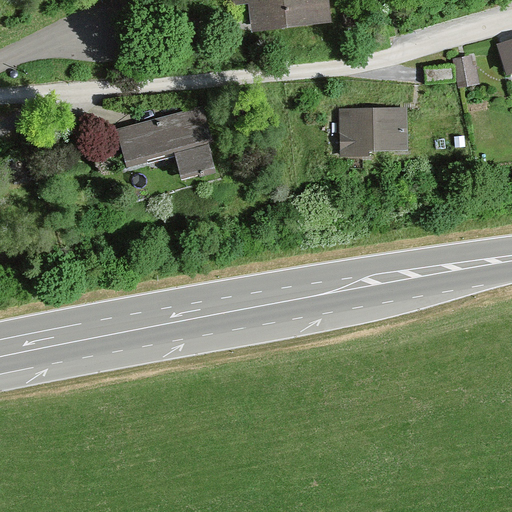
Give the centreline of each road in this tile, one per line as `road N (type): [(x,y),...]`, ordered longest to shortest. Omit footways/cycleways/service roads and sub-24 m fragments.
road 1 (primary): [(0,358),(511,260)]
road 2 (residential): [(0,90),(286,73),(394,50),(511,11)]
